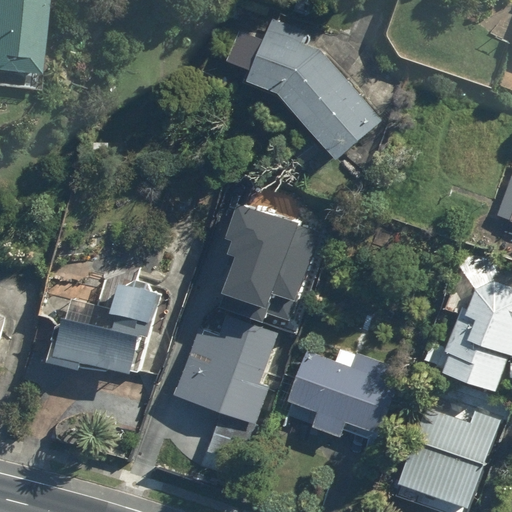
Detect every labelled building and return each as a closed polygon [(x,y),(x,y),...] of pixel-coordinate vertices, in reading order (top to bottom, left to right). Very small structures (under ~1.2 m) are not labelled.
[(0,0),(0,83),(45,87),(51,0),(0,0)] [(275,24),(255,75),(286,87),(342,153),(384,118),(331,56),(275,24)] [(246,246),(233,282),(276,297),(304,215),(247,196),(235,229),(244,232),(240,244),(246,246)] [(453,368),(510,387),(511,381),(511,268),(501,265),(499,270),(488,266),(474,306),(469,305),(454,347),(460,349),(453,368)] [(121,324),(73,314),(64,360),(91,365),(93,359),(143,368),(150,332),(160,333),(169,287),(130,279),(121,324)] [(0,344),(9,313),(0,310),(0,344)] [(202,328),(180,393),(266,419),(277,385),(266,381),(281,332),(234,318),(229,336),(202,328)] [(403,381),(316,352),(300,398),(331,408),(325,425),(354,435),(358,421),(386,431),(403,381)] [(459,511),(474,511),(503,411),(429,390),(399,495),(459,511)]
